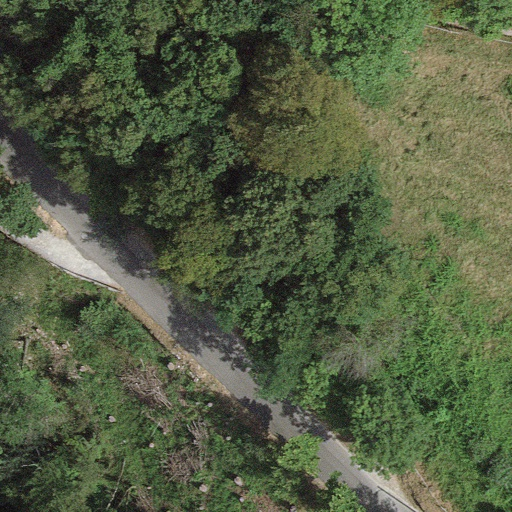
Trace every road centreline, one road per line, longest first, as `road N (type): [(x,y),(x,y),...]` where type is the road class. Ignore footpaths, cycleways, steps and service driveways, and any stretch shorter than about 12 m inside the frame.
road 1 (track): [(296,0),(261,8),(239,49),(248,116),(279,238),(393,511)]
road 2 (unclassified): [(0,126),(44,183),(387,511)]
